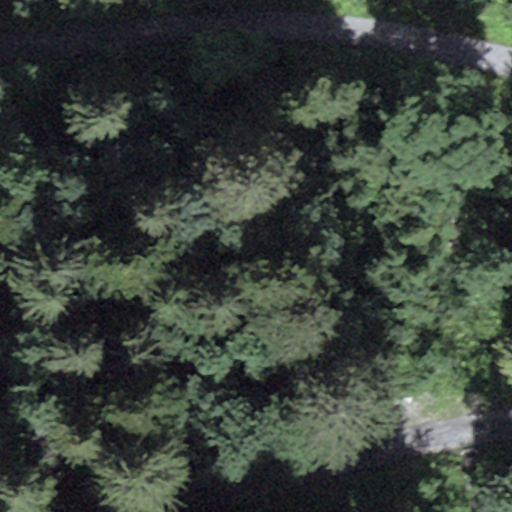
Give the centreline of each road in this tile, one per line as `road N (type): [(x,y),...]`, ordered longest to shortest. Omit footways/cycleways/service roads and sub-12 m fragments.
road 1 (unclassified): [(0,39),(292,18),(354,20),(511,51)]
road 2 (unclassified): [(511,415),(464,419),(129,511)]
